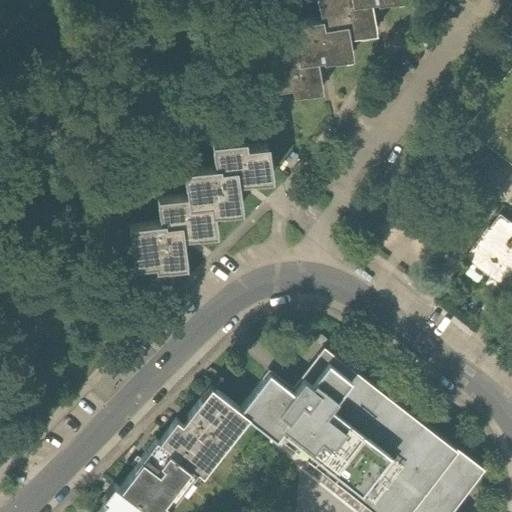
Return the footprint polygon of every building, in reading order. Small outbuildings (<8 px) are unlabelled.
[(342,0),(321,3),(325,29),(326,38),(352,34),(355,48),(378,45),(373,12),(408,7),(407,0),(342,0)] [(511,0),(502,0),(493,13),(511,26),(511,24),(511,0)] [(358,69),(355,48),(352,34),(326,38),(325,29),(297,34),(300,58),(269,62),(276,104),(297,101),(298,108),(329,103),(324,74),(358,69)] [(511,65),(472,119),(467,115),(453,134),(477,151),(486,139),(511,158),(511,65)] [(187,182),(190,209),(191,215),(216,212),(217,220),(243,217),(240,191),(273,187),(270,156),(250,158),(249,151),(215,155),(218,178),(187,182)] [(220,244),(217,220),(216,212),(191,215),(190,209),(160,213),(162,234),(131,237),(136,274),(159,271),(160,279),(190,275),(186,248),(220,244)] [(511,283),(511,219),(500,211),(464,261),(506,292),(511,283)] [(269,370),(239,409),(252,419),(276,437),(279,432),(299,446),(295,450),(312,460),(385,511),(452,511),(448,508),(480,465),(439,435),(377,388),(371,384),(323,348),(307,368),(292,387),(269,370)] [(157,445),(195,474),(205,481),(252,419),(239,409),(212,389),(183,426),(176,420),(157,445)] [(122,492),(148,511),(165,511),(195,474),(157,445),(122,492)] [(148,511),(122,492),(112,484),(102,498),(105,501),(96,511),(148,511)]
